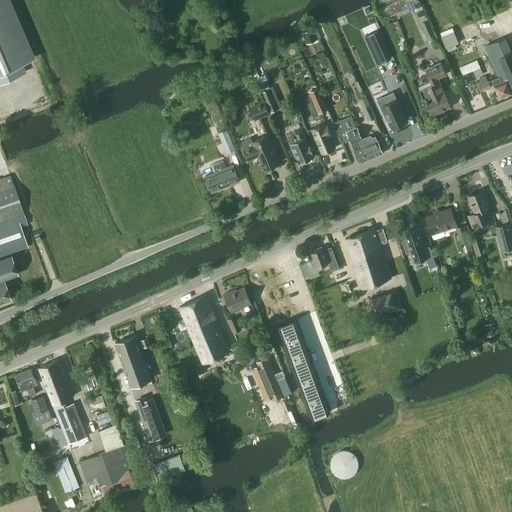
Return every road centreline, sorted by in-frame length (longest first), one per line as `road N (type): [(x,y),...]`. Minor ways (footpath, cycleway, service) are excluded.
road 1 (tertiary): [(0,366),(511,146)]
road 2 (unclassified): [(0,317),(511,101)]
